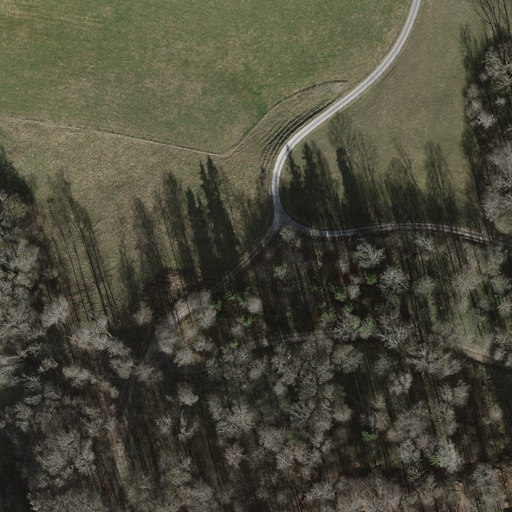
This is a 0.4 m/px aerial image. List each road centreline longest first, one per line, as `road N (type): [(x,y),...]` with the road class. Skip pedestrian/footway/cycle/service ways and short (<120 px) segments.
road 1 (track): [(511,365),(404,333),(289,336),(191,371),(168,365),(159,345)]
road 2 (track): [(283,221),(276,194),(282,158),(382,68),(418,0)]
road 3 (track): [(283,221),(334,232),(444,227),(511,241)]
road 4 (track): [(159,345),(166,325),(283,221)]
